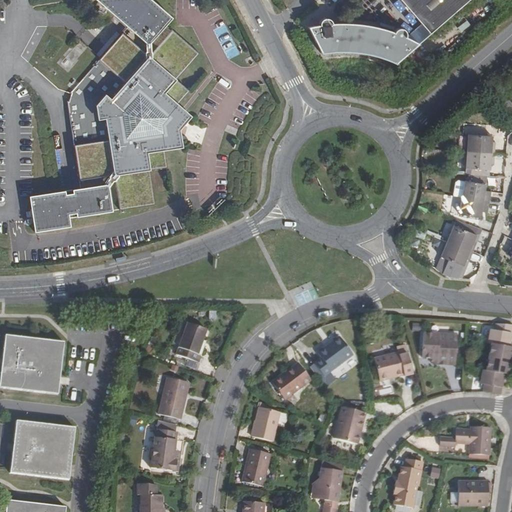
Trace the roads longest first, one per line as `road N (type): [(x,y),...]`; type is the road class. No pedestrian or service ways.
road 1 (residential): [(394,275),(374,295),(296,316),(245,361),(220,423),(205,511)]
road 2 (secondary): [(0,289),(132,271),(291,209)]
road 3 (residential): [(360,511),(368,472),(402,426),(454,404),(511,408)]
road 4 (secondary): [(511,35),(389,140)]
road 5 (residential): [(511,151),(501,230),(479,302)]
road 6 (residential): [(251,0),(315,124)]
